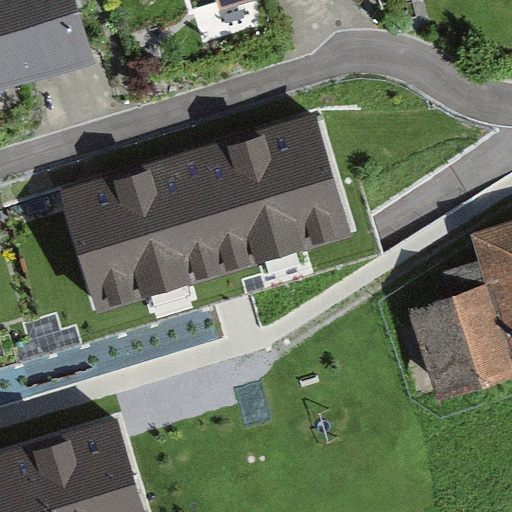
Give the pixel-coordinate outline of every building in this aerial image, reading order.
[(71,0),(0,0),(0,87),(89,62),(71,0)] [(248,0),(215,0),(218,10),(248,0)] [(316,113),(64,191),(102,314),(355,236),(316,113)] [(510,363),(511,362),(511,223),(470,237),(510,363)] [(511,370),(488,301),(412,327),(440,409),(511,384),(511,370)] [(147,511),(119,417),(0,452),(0,511),(147,511)]
